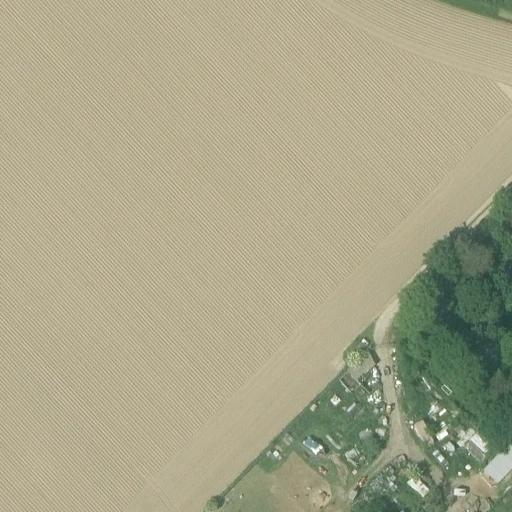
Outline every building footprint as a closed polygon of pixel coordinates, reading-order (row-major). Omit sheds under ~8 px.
[(504,311),(486,296),(473,311),(490,326),(504,311)] [(511,351),(478,343),(473,365),(506,372),(511,351)] [(433,445),(423,424),(413,429),(424,450),(433,445)] [(494,452),(477,435),(469,443),(486,460),(494,452)] [(496,488),(511,473),(511,447),(511,446),(482,473),(496,488)]
